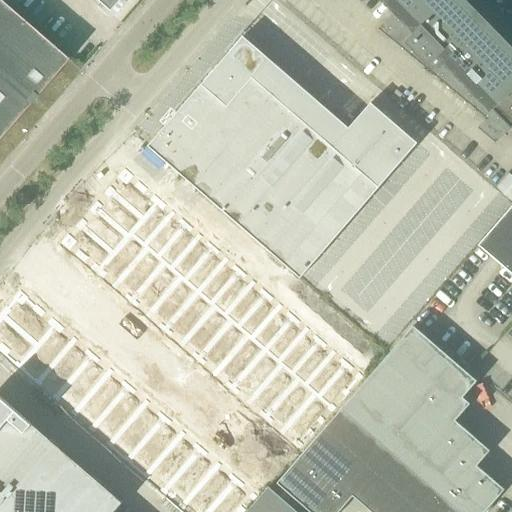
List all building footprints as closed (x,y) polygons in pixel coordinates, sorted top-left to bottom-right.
[(94,0),(107,11),(116,0),(94,0)] [(511,48),(465,0),(390,0),(405,15),(399,23),(399,34),(405,43),(401,47),(505,134),(511,126),(511,48)] [(0,134),(66,59),(0,1),(0,134)] [(300,278),(418,143),(371,102),(349,128),(320,102),(243,36),(164,127),(148,146),(300,278)] [(150,155),(143,162),(155,172),(161,164),(150,155)] [(511,202),(511,175),(508,172),(495,188),(511,202)] [(125,173),(109,191),(143,220),(159,202),(125,173)] [(109,191),(94,208),(128,238),(131,235),(143,220),(109,191)] [(17,206),(29,205),(28,193),(17,194),(17,206)] [(143,220),(131,235),(144,246),(172,214),(159,202),(143,220)] [(511,206),(479,245),(511,273),(511,206)] [(94,208),(79,225),(113,255),(128,238),(94,208)] [(172,214),(144,246),(148,249),(158,258),(186,226),(172,214)] [(79,225),(64,243),(98,273),(113,255),(79,225)] [(186,226),(158,258),(164,264),(171,269),(199,237),(186,226)] [(113,255),(98,273),(115,287),(148,249),(144,246),(131,235),(128,238),(113,255)] [(199,237),(171,269),(181,278),(185,281),(212,249),(199,237)] [(148,249),(115,287),(131,302),(164,264),(158,258),(148,249)] [(212,249),(185,281),(198,293),(226,261),(212,249)] [(226,261),(198,293),(211,304),(239,272),(226,261)] [(164,264),(131,302),(148,316),(181,278),(171,269),(164,264)] [(239,272),(211,304),(215,307),(225,316),(253,284),(239,272)] [(181,278),(148,316),(165,331),(198,293),(185,281),(181,278)] [(253,284),(225,316),(232,322),(238,328),(266,295),(253,284)] [(198,293),(165,331),(182,345),(215,307),(211,304),(198,293)] [(3,314),(2,316),(39,349),(58,327),(20,294),(2,314),(3,314)] [(266,295),(238,328),(248,336),(252,339),(279,307),(266,295)] [(215,307),(182,345),(198,360),(232,322),(225,316),(215,307)] [(279,307),(252,339),(265,351),(293,319),(279,307)] [(0,316),(0,352),(21,370),(39,349),(2,316),(0,317),(0,316)] [(293,319),(265,351),(278,362),(306,330),(293,319)] [(232,322),(198,360),(215,374),(248,336),(238,328),(232,322)] [(338,413),(451,511),(485,511),(505,489),(471,460),(484,445),(448,414),(477,381),(414,326),(338,413)] [(39,349),(21,370),(38,386),(76,342),(58,327),(39,349)] [(306,330),(278,362),(282,365),(292,374),(320,342),(306,330)] [(248,336),(215,374),(232,389),(265,351),(252,339),(248,336)] [(76,342),(38,386),(56,401),(94,358),(76,342)] [(320,342),(292,374),(299,380),(305,386),(333,354),(320,342)] [(265,351),(232,389),(249,404),(282,365),(278,362),(265,351)] [(333,354),(305,386),(315,394),(319,397),(347,365),(333,354)] [(94,358),(56,401),(74,417),(112,373),(94,358)] [(282,365),(249,404),(265,418),(299,380),(292,374),(282,365)] [(347,365),(319,397),(332,409),(360,377),(347,365)] [(112,373),(74,417),(92,432),(129,389),(112,373)] [(299,380),(265,418),(282,433),(315,394),(305,386),(299,380)] [(129,389),(92,432),(110,448),(147,404),(129,389)] [(315,394),(282,433),(299,447),(332,409),(319,397),(315,394)] [(0,511),(114,511),(123,503),(16,410),(0,396),(0,511)] [(147,404),(110,448),(127,463),(165,420),(147,404)] [(451,511),(338,413),(278,483),(311,511),(339,511),(353,495),(372,511),(451,511)] [(165,420),(127,463),(145,478),(183,435),(165,420)] [(183,435),(145,478),(163,494),(201,450),(183,435)] [(201,450),(163,494),(181,509),(218,466),(201,450)] [(218,466),(181,509),(183,511),(209,511),(236,481),(218,466)] [(236,481),(209,511),(240,511),(254,497),(236,481)] [(298,511),(269,486),(246,511),(298,511)]
